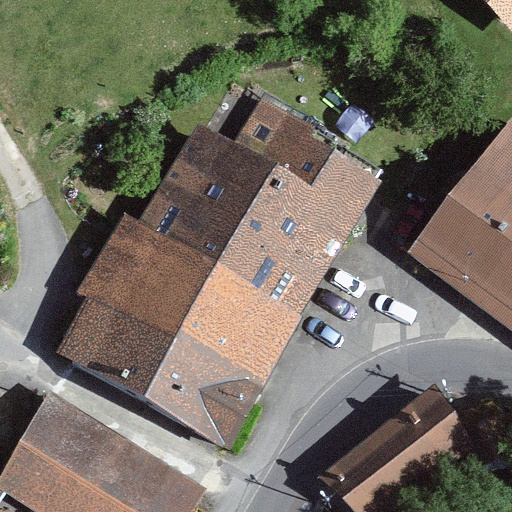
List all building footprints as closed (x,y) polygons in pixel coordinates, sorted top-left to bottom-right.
[(511,0),(467,0),(505,39),(511,32),(511,0)] [(172,126),(118,220),(153,240),(236,287),(291,318),(372,178),(250,108),(223,155),(172,126)] [(511,124),(500,115),(397,250),(511,337),(511,124)] [(153,240),(118,220),(42,353),(216,451),(291,318),(236,287),(153,240)] [(423,390),(313,474),(342,511),(376,511),(465,444),(423,390)] [(38,391),(0,454),(0,495),(28,511),(185,511),(200,488),(38,391)]
